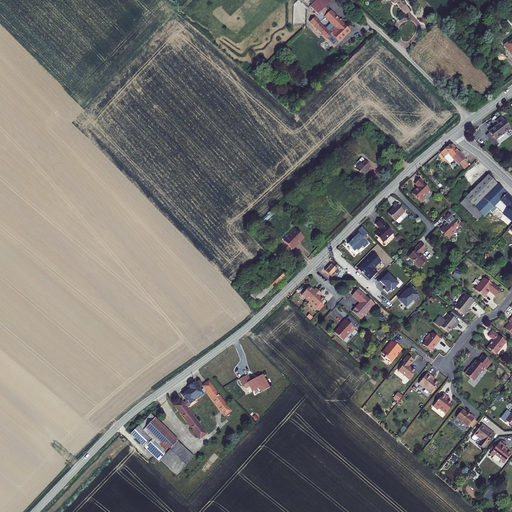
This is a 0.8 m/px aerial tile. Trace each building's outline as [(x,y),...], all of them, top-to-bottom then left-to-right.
[(313,27),(316,30),(313,33),(324,45),(326,43),(336,53),(340,49),(339,48),(354,34),(350,30),(346,33),(314,0),(312,0),(301,10),(315,26),(313,27)] [(398,0),(384,0),(385,0),(385,2),(386,4),(387,4),(389,4),(392,2),(398,11),(404,7),(398,0)] [(511,63),(511,42),(502,51),(511,63)] [(324,45),(325,45),(334,55),(336,53),(326,43),(324,45)] [(477,60),(482,66),(500,51),(494,46),(477,60)] [(510,129),(501,117),(495,122),(498,125),(488,132),(489,133),(492,137),(488,140),(494,148),(498,145),(494,140),(510,129)] [(449,146),(440,153),(443,157),(448,163),(453,159),(459,165),(465,160),(466,159),(460,153),(458,153),(452,146),(449,146)] [(465,160),(459,165),(464,169),(469,165),(465,160)] [(371,168),(364,162),(355,171),(363,178),(370,171),(369,170),(371,168)] [(494,207),(496,209),(503,216),(511,206),(511,199),(487,175),(464,199),(465,199),(481,216),(483,218),(490,211),(491,213),(495,210),(493,208),(494,207)] [(425,185),(425,184),(420,179),(415,184),(418,187),(412,194),(421,203),(426,199),(424,197),(430,190),(425,185)] [(481,216),(465,199),(460,204),(476,221),(481,216)] [(400,217),(405,213),(397,204),(394,207),(395,208),(388,214),(398,224),(403,220),(400,217)] [(444,226),(439,231),(443,235),(444,234),(449,238),(455,232),(455,231),(458,228),(455,224),(456,223),(451,218),(452,218),(448,214),(442,220),(445,223),(447,224),(445,227),(444,226)] [(499,224),(505,218),(502,216),(491,226),(494,229),(499,224)] [(386,225),(381,220),(375,224),(380,229),(374,235),(382,242),(388,237),(393,233),(385,226),(386,225)] [(262,221),(251,231),(254,234),(265,224),(262,221)] [(348,244),(355,251),(356,249),(360,245),(364,248),(368,244),(361,237),(366,232),(361,227),(356,231),(358,233),(348,244)] [(295,233),(282,245),(291,254),(294,251),(293,250),(302,241),(295,233)] [(416,264),(414,265),(419,269),(427,262),(420,254),(426,249),(421,243),(415,249),(415,250),(408,257),(416,264)] [(377,245),(374,248),(382,258),(386,255),(377,245)] [(357,252),(360,258),(365,255),(362,249),(357,252)] [(364,275),(370,280),(378,272),(374,269),(382,261),(373,253),(357,269),(361,273),(363,271),(366,273),(364,275)] [(325,271),(331,277),(338,270),(331,264),(325,271)] [(276,271),(271,275),(265,281),(267,284),(248,302),(255,309),(284,280),(276,271)] [(390,291),(390,292),(398,284),(395,281),(395,280),(388,273),(380,281),(386,287),(383,289),(387,293),(390,291)] [(475,290),(484,297),(489,291),(495,296),(500,289),(494,284),(493,285),(484,278),(478,285),(478,286),(475,290)] [(302,295),(309,302),(318,292),(316,289),(313,291),(309,287),(302,295)] [(407,290),(398,299),(406,307),(414,300),(415,301),(419,297),(418,296),(418,295),(411,288),(408,291),(407,290)] [(358,289),(352,296),(360,304),(357,307),(353,311),(362,320),(375,305),(358,289)] [(318,292),(309,302),(316,309),(324,301),(319,297),(321,294),(318,292)] [(455,308),(465,316),(470,310),(468,308),(470,306),(475,301),(466,294),(464,297),(464,296),(460,300),(461,301),(455,308)] [(459,323),(449,315),(445,320),(440,316),(439,318),(438,317),(437,319),(437,320),(435,323),(439,327),(440,326),(448,333),(454,326),(455,327),(459,323)] [(355,328),(345,319),(340,324),(341,325),(334,333),(343,341),(349,333),(350,334),(355,328)] [(505,342),(492,331),(488,336),(494,341),(493,342),(491,342),(487,347),(491,351),(492,352),(493,352),(496,355),(501,350),(500,348),(505,342)] [(422,345),(430,352),(435,346),(436,346),(441,341),(432,334),(430,336),(429,335),(424,341),(425,342),(422,345)] [(385,357),(390,361),(395,354),(396,355),(397,356),(402,349),(399,347),(397,347),(395,346),(396,344),(391,340),(384,349),(385,350),(382,353),(385,356),(385,357)] [(409,366),(413,360),(407,355),(403,361),(404,363),(398,371),(409,380),(416,372),(409,366)] [(477,360),(469,370),(477,377),(485,368),(486,369),(492,363),(483,356),(478,362),(477,360)] [(477,377),(469,370),(465,374),(473,381),(477,377)] [(431,393),(438,383),(435,380),(434,381),(432,379),(433,377),(427,373),(419,383),(431,393)] [(240,379),(244,387),(248,385),(250,387),(252,391),(258,388),(260,392),(269,388),(262,375),(251,381),(248,376),(240,379)] [(191,388),(189,389),(182,395),(186,401),(182,403),(181,402),(175,406),(199,438),(205,434),(185,408),(194,401),(193,400),(206,390),(224,415),(229,411),(208,382),(203,386),(204,388),(200,390),(194,383),(190,386),(191,388)] [(397,392),(393,398),(398,402),(402,396),(397,392)] [(448,400),(449,398),(443,394),(433,406),(438,410),(439,408),(446,414),(453,405),(448,400)] [(470,416),(462,409),(456,418),(460,421),(460,423),(462,425),(464,424),(467,427),(475,418),(471,414),(470,416)] [(511,412),(511,413),(508,411),(503,417),(511,425),(511,412)] [(158,462),(160,460),(177,442),(178,441),(150,415),(139,427),(138,426),(131,434),(145,447),(144,448),(158,462)] [(485,427),(482,424),(474,434),(477,436),(474,440),(483,448),(493,435),(484,428),(485,427)] [(177,442),(160,460),(176,476),(194,457),(177,442)] [(505,449),(506,447),(499,442),(490,453),(493,456),(495,454),(504,462),(511,454),(505,449)]
